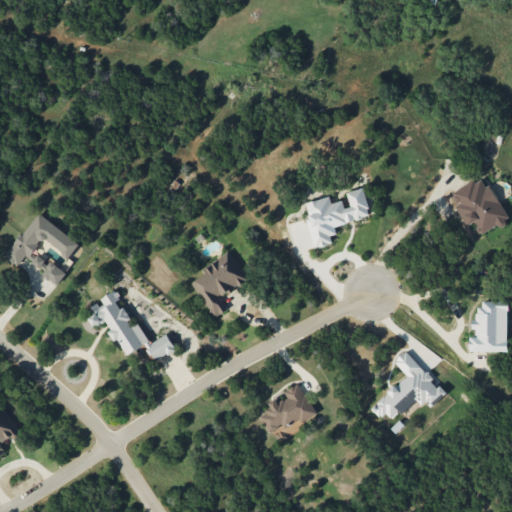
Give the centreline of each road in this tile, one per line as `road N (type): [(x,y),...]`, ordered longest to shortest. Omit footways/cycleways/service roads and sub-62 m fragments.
road 1 (residential): [(2,511),(249,358),(373,294)]
road 2 (residential): [(156,511),(83,409),(0,337)]
